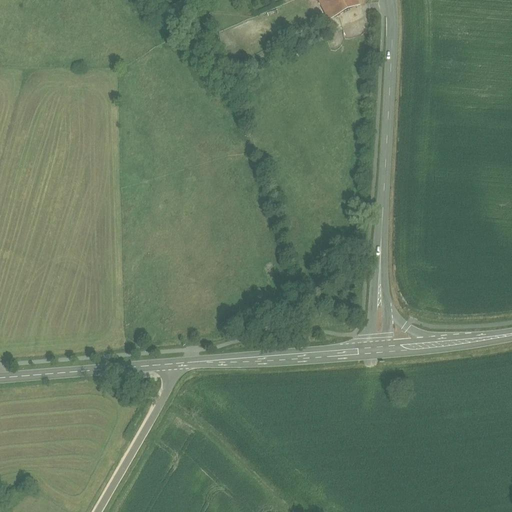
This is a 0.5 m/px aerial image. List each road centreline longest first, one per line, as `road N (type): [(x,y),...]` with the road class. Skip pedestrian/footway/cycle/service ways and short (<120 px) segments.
road 1 (tertiary): [(386,0),(377,308)]
road 2 (tertiary): [(178,365),(379,356)]
road 3 (tertiary): [(378,345),(178,365)]
road 4 (tertiary): [(178,365),(0,380)]
road 5 (unclassified): [(178,365),(96,511)]
road 6 (tertiary): [(379,356),(511,338)]
